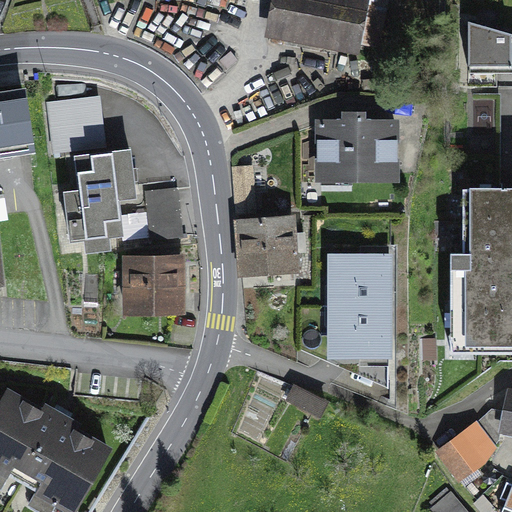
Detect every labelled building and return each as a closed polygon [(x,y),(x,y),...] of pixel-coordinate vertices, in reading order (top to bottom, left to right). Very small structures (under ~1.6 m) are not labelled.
[(365,0),(277,0),(272,27),(357,45),(365,0)] [(511,35),(457,21),(459,82),(511,80),(511,35)] [(0,159),(31,155),(22,96),(0,99),(0,159)] [(98,100),(50,109),(56,146),(104,138),(98,100)] [(399,117),(322,118),(322,177),(399,177),(399,117)] [(144,234),(136,162),(77,168),(86,241),(144,234)] [(251,174),(230,174),(230,207),(252,207),(251,174)] [(511,192),(463,193),(464,259),(447,259),(447,363),(511,362),(511,192)] [(293,214),(239,217),(242,270),(296,268),(293,214)] [(389,252),(335,252),(335,301),(389,301),(389,252)] [(183,261),(119,261),(119,323),(183,323),(183,261)] [(389,301),(335,301),(336,351),(390,350),(389,301)] [(511,425),(511,394),(508,393),(503,424),(511,425)] [(44,415),(10,396),(0,413),(0,473),(67,511),(73,511),(108,452),(76,434),(79,428),(47,410),(44,415)] [(475,426),(435,458),(459,487),(498,456),(475,426)] [(511,511),(511,495),(507,494),(498,511),(511,511)] [(461,511),(451,499),(433,511),(461,511)]
